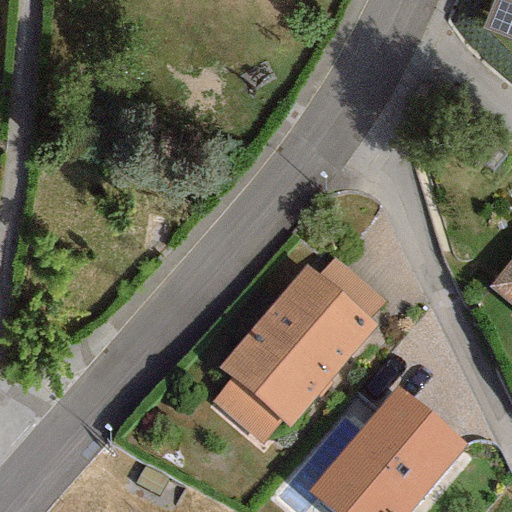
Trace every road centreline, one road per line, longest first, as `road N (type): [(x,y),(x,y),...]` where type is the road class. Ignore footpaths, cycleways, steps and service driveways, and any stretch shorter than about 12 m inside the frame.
road 1 (tertiary): [(52,459),(318,148)]
road 2 (residential): [(318,148),(373,196),(511,429)]
road 3 (residential): [(511,113),(391,13)]
road 4 (tertiary): [(318,148),(354,98),(391,13)]
